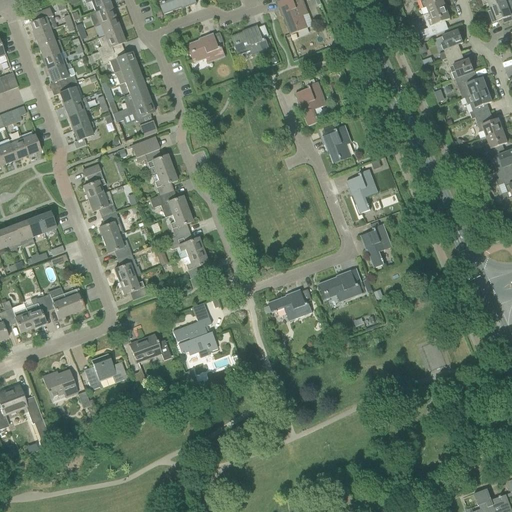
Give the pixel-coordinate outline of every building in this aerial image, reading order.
[(91,3),(95,14),(111,8),(109,4),(112,3),(110,0),(83,0),(85,4),(85,5),(91,3)] [(194,0),(171,0),(172,1),(159,5),(163,16),(182,9),(181,8),(188,5),(189,8),(196,5),(194,0)] [(282,0),(282,1),(276,4),(279,11),(281,10),(283,17),(282,18),(289,36),(308,29),(303,17),(308,15),(302,0),(282,0)] [(441,0),(419,0),(423,10),(426,8),(429,14),(445,8),(441,0)] [(489,10),(510,2),(509,0),(481,0),(483,4),(487,3),(489,10)] [(508,24),(511,21),(511,6),(510,2),(489,10),(490,11),(487,12),(487,13),(488,13),(492,24),(506,18),(508,24)] [(99,26),(115,20),(111,8),(95,14),(99,26)] [(442,23),(449,20),(445,8),(429,14),(431,21),(428,22),(430,27),(429,29),(420,33),(423,40),(421,40),(422,41),(448,31),(448,30),(445,31),(442,23)] [(56,28),(52,17),(49,9),(32,16),(34,23),(29,25),(33,37),(56,28)] [(73,22),(79,20),(76,13),(71,15),(73,22)] [(65,25),(71,23),(68,16),(63,18),(65,25)] [(115,20),(99,26),(104,37),(120,32),(115,20)] [(68,32),(74,30),(71,23),(65,25),(68,32)] [(77,34),(83,32),(81,25),(75,28),(77,34)] [(243,33),(230,38),(238,57),(243,55),(250,52),(252,57),(269,50),(265,39),(262,40),(258,29),(257,27),(250,30),(250,32),(244,34),(243,33)] [(50,31),(56,28),(33,37),(38,49),(54,42),(50,31)] [(80,41),(86,39),(83,32),(77,34),(80,41)] [(121,45),(124,44),(120,32),(104,37),(97,40),(100,48),(97,50),(98,53),(90,56),(92,62),(98,60),(123,50),(121,45)] [(456,47),(462,44),(458,32),(441,38),(444,44),(440,46),(443,54),(438,56),(440,62),(459,55),(456,47)] [(221,47),(218,48),(213,35),(206,38),(206,40),(200,42),(199,41),(186,46),(193,65),(199,63),(197,59),(204,57),(207,65),(225,58),(221,47)] [(74,48),(80,46),(77,40),(72,42),(74,48)] [(58,54),(62,53),(58,42),(54,43),(54,42),(38,49),(42,60),(58,54)] [(77,56),(83,54),(80,46),(74,48),(77,56)] [(123,50),(98,60),(99,62),(100,62),(102,65),(108,63),(113,74),(114,74),(136,66),(131,54),(125,56),(123,50)] [(64,60),(61,61),(58,54),(42,60),(45,68),(43,69),(45,73),(66,65),(64,60)] [(469,61),(462,63),(459,55),(440,62),(441,62),(446,60),(453,80),(473,73),(469,61)] [(431,59),(422,62),(424,68),(433,64),(431,59)] [(66,65),(45,73),(46,78),(49,77),(51,85),(58,82),(60,88),(75,82),(73,77),(74,75),(72,71),(71,70),(69,65),(66,65)] [(136,66),(114,74),(119,86),(124,84),(140,78),(136,66)] [(431,69),(425,71),(429,82),(434,80),(435,80),(431,69)] [(472,74),(476,72),(475,72),(473,73),(453,80),(453,81),(454,80),(461,101),(464,100),(487,91),(482,79),(475,82),(472,74)] [(12,74),(0,78),(0,81),(4,93),(11,91),(18,88),(14,78),(12,74)] [(140,78),(119,86),(124,84),(128,95),(145,89),(140,78)] [(318,83),(315,84),(314,80),(308,82),(310,86),(306,88),(307,90),(294,95),(297,103),(299,102),(302,109),(301,109),(308,128),(318,124),(314,111),(326,106),(318,83)] [(75,88),(77,88),(75,82),(60,88),(62,93),(58,95),(63,107),(79,101),(75,88)] [(102,92),(108,89),(106,83),(100,85),(102,92)] [(105,99),(111,97),(108,89),(102,92),(105,99)] [(126,110),(149,101),(145,89),(128,95),(129,96),(126,97),(129,103),(124,105),(126,110)] [(484,106),(491,103),(487,91),(464,100),(466,105),(468,106),(469,106),(472,113),(469,114),(472,120),(474,119),(487,114),(484,106)] [(99,106),(105,104),(102,97),(96,100),(99,106)] [(85,98),(79,101),(63,107),(67,118),(84,112),(89,110),(85,98)] [(117,113),(112,115),(115,125),(122,122),(123,122),(121,118),(133,114),(136,122),(136,123),(142,121),(141,118),(149,115),(154,113),(149,101),(126,110),(117,113)] [(112,115),(117,113),(112,102),(107,104),(112,115)] [(102,114),(108,112),(105,104),(99,106),(102,114)] [(19,117),(26,115),(23,108),(11,112),(16,124),(21,122),(19,117)] [(11,112),(5,114),(9,126),(12,125),(13,129),(16,127),(15,124),(16,124),(11,112)] [(72,130),(88,124),(84,112),(67,118),(72,130)] [(497,120),(490,123),(487,114),(474,119),(479,134),(483,133),(485,139),(502,132),(497,120)] [(106,128),(112,125),(109,116),(103,119),(106,128)] [(152,122),(139,127),(143,138),(156,133),(152,122)] [(89,129),(93,128),(91,123),(88,124),(72,130),(76,142),(92,136),(89,129)] [(347,146),(351,144),(345,127),(333,131),(334,134),(321,139),(324,146),(326,145),(329,152),(328,152),(333,165),(352,158),(347,146)] [(500,147),(507,144),(502,132),(485,139),(487,145),(484,146),(489,160),(491,159),(491,160),(497,157),(503,155),(500,147)] [(34,136),(22,141),(28,157),(40,152),(34,136)] [(21,137),(9,141),(10,145),(16,161),(28,157),(22,141),(21,137)] [(158,151),(159,151),(154,138),(131,147),(137,164),(145,161),(151,177),(171,169),(167,156),(161,159),(158,151)] [(10,145),(0,149),(0,153),(5,166),(16,161),(10,145)] [(511,168),(511,166),(511,165),(511,151),(503,155),(497,157),(491,160),(491,159),(489,160),(489,161),(497,158),(499,164),(495,165),(501,179),(511,175),(511,168)] [(105,186),(101,176),(97,166),(82,172),(84,179),(85,178),(88,186),(82,188),(87,201),(103,195),(100,188),(105,186)] [(159,198),(149,201),(149,202),(171,193),(168,185),(176,182),(172,169),(156,175),(158,182),(154,184),(159,198)] [(365,199),(378,194),(369,171),(357,175),(359,178),(346,183),(348,190),(351,190),(353,196),(352,197),(359,215),(369,211),(365,199)] [(511,175),(501,179),(495,181),(497,187),(503,185),(506,194),(501,196),(504,202),(507,200),(508,204),(511,202),(511,175)] [(182,198),(174,201),(171,193),(159,198),(149,202),(152,210),(160,207),(164,219),(170,216),(171,217),(187,211),(182,198)] [(110,200),(106,202),(103,195),(87,201),(92,213),(100,210),(103,219),(115,214),(110,200)] [(184,226),(192,223),(187,211),(171,217),(173,224),(169,225),(174,239),(167,242),(187,234),(184,226)] [(43,235),(55,230),(49,214),(37,218),(43,235)] [(116,229),(120,228),(115,214),(103,219),(106,227),(98,230),(103,242),(119,237),(116,229)] [(31,239),(43,235),(37,218),(25,222),(24,220),(31,239)] [(20,243),(31,239),(24,220),(19,222),(18,224),(19,225),(13,227),(21,247),(20,243)] [(383,225),(379,227),(378,223),(370,226),(373,233),(360,237),(363,245),(365,244),(367,251),(366,251),(373,270),(384,266),(379,253),(392,249),(383,225)] [(17,248),(21,247),(13,227),(1,232),(8,248),(11,255),(17,253),(16,250),(17,248)] [(198,239),(190,242),(187,234),(167,242),(169,249),(172,250),(176,249),(180,261),(203,252),(198,239)] [(125,242),(121,243),(119,237),(103,242),(107,255),(115,252),(119,260),(131,255),(125,242)] [(52,257),(64,253),(62,247),(49,251),(52,257)] [(201,267),(207,265),(203,252),(180,261),(183,260),(190,280),(204,275),(201,267)] [(40,262),(38,257),(37,255),(30,257),(33,265),(40,262)] [(137,269),(136,269),(131,255),(119,260),(122,268),(114,271),(118,284),(134,278),(140,276),(137,269)] [(52,267),(67,261),(65,256),(50,261),(52,267)] [(358,284),(355,285),(350,272),(343,275),(344,277),(337,279),(336,278),(318,285),(324,302),(337,297),(339,304),(362,295),(358,284)] [(141,283),(137,285),(134,278),(118,284),(123,296),(129,294),(132,302),(146,297),(141,283)] [(48,296),(42,298),(47,310),(53,308),(58,320),(71,315),(63,295),(62,296),(60,289),(47,294),(48,296)] [(78,298),(81,297),(78,290),(63,295),(71,315),(83,311),(78,298)] [(307,303),(305,304),(300,291),(292,294),(293,296),(286,298),(286,297),(267,304),(271,315),(284,310),(289,323),(312,314),(307,303)] [(376,302),(383,299),(380,291),(373,294),(376,302)] [(32,308),(25,310),(33,330),(45,325),(41,315),(40,313),(47,310),(42,298),(37,300),(36,301),(35,299),(30,301),(32,308)] [(25,310),(12,315),(8,302),(1,305),(9,324),(15,322),(20,335),(33,330),(25,310)] [(3,327),(9,324),(1,305),(4,313),(0,314),(0,342),(7,339),(3,327)] [(176,331),(172,333),(173,335),(176,343),(188,339),(189,341),(177,346),(180,355),(187,353),(188,357),(197,353),(199,359),(210,355),(209,353),(211,352),(217,350),(214,343),(214,342),(211,333),(209,334),(206,335),(204,328),(206,327),(211,326),(207,316),(196,320),(197,323),(176,331)] [(154,337),(129,346),(136,364),(160,355),(161,356),(168,354),(164,341),(157,344),(157,342),(156,342),(154,337)] [(121,364),(112,367),(107,355),(90,362),(95,373),(85,377),(91,392),(101,388),(99,383),(111,378),(114,385),(127,380),(121,364)] [(140,397),(149,394),(140,369),(137,374),(132,377),(140,397)] [(77,396),(72,382),(68,372),(52,378),(51,375),(42,379),(50,401),(53,400),(53,399),(56,398),(56,399),(63,396),(65,400),(77,396)] [(0,431),(3,430),(6,429),(2,419),(5,418),(4,416),(3,414),(16,409),(17,411),(26,407),(19,388),(10,392),(9,391),(0,394),(0,431)] [(82,410),(90,407),(85,393),(77,396),(82,410)] [(31,425),(43,421),(38,409),(27,413),(31,425)] [(487,433),(492,431),(487,417),(482,419),(487,433)] [(48,440),(39,443),(41,451),(49,448),(52,447),(49,440),(48,440)] [(511,511),(507,499),(511,497),(511,480),(506,483),(510,494),(490,501),(486,491),(473,496),(477,507),(478,507),(479,511),(477,511),(511,511)]
